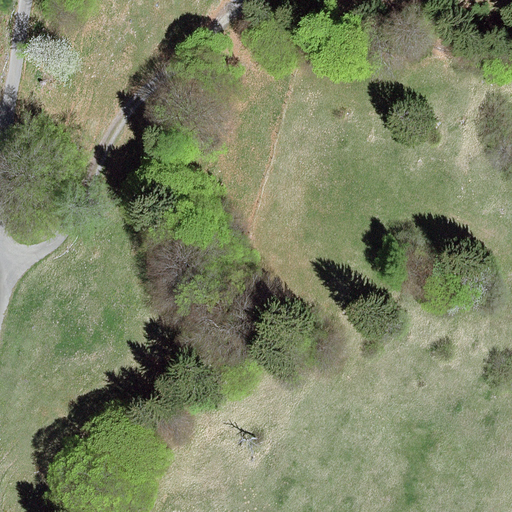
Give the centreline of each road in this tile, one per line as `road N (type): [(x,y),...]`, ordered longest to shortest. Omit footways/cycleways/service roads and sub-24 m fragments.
road 1 (track): [(248,0),(124,112),(69,229),(4,274)]
road 2 (track): [(29,0),(0,184)]
